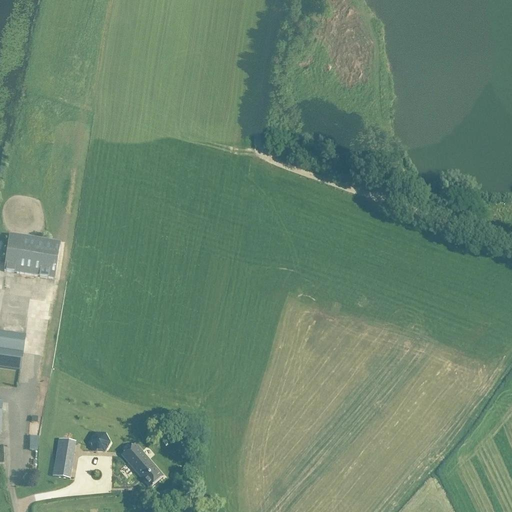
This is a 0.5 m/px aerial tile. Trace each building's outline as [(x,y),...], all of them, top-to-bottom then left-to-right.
[(60,244),(10,236),(4,272),(54,280),(60,244)] [(0,332),(0,367),(20,370),(25,336),(0,332)] [(86,407),(92,414),(101,406),(95,399),(86,407)] [(102,425),(114,414),(107,407),(95,417),(102,425)] [(105,451),(110,443),(105,434),(95,434),(90,442),(95,451),(105,451)] [(57,451),(74,454),(76,442),(59,439),(57,451)] [(135,444),(121,456),(150,489),(164,477),(135,444)] [(120,458),(110,465),(115,473),(126,466),(120,458)] [(51,460),(39,460),(39,480),(51,480),(51,460)] [(70,479),(72,467),(55,464),(53,476),(70,479)]
